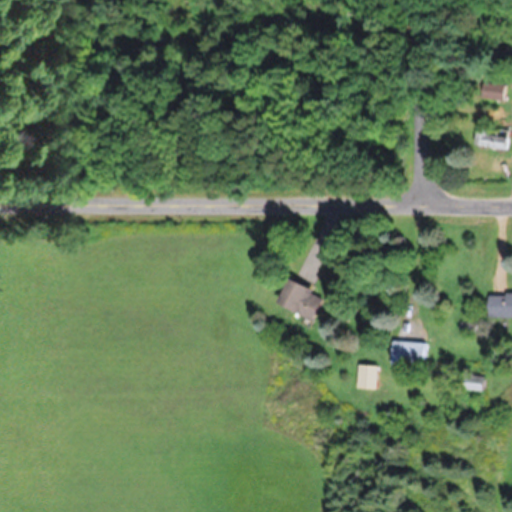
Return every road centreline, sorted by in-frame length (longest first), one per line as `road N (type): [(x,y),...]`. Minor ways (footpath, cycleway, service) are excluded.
road 1 (secondary): [(511,201),(0,200)]
road 2 (residential): [(427,200),(430,0)]
